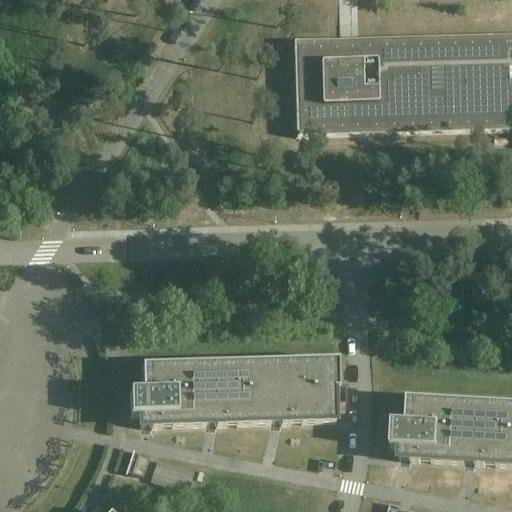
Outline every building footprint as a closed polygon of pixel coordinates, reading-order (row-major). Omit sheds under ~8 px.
[(295,44),(293,44),(296,140),(298,140),(298,135),(337,134),(338,134),(338,133),(339,133),(339,132),(339,128),(363,128),(363,131),(363,132),(364,132),(364,133),(365,133),(511,129),(511,43),(363,47),(362,48),(361,48),(361,49),(361,55),(337,55),(337,50),(337,49),(336,49),(336,48),(335,48),(295,49),(295,44)] [(235,423),(236,428),(280,427),(280,428),(290,428),(290,421),(300,421),(300,427),(335,426),(334,393),(339,393),(338,363),(142,369),(142,395),(130,395),(130,420),(139,420),(140,431),(151,431),(151,432),(161,432),(161,425),(171,425),(171,430),(216,429),(216,430),(226,430),(226,423),(235,423)] [(511,407),(407,402),(405,428),(392,427),(391,452),(400,452),(399,463),(410,464),(410,465),(420,466),(420,459),(431,460),(431,465),(475,468),(475,469),(485,470),(485,463),(496,464),(495,469),(511,470),(511,407)] [(133,457),(127,475),(142,480),(149,462),(133,457)] [(157,463),(150,485),(187,497),(194,476),(157,463)]
